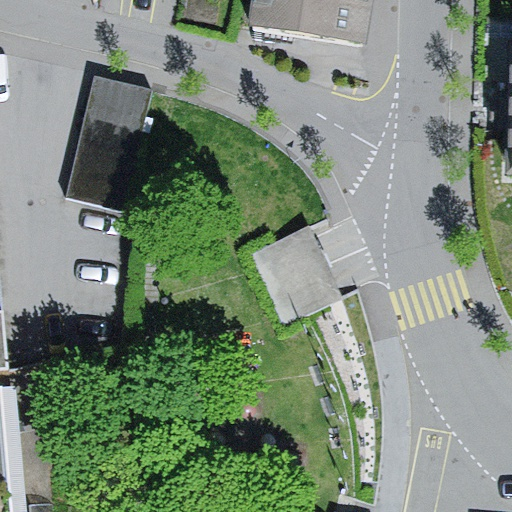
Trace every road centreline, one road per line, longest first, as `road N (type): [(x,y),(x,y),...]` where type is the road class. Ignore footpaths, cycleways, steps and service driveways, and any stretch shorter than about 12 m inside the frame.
road 1 (residential): [(419,150),(366,142),(272,100),(0,27)]
road 2 (residential): [(511,445),(470,393),(427,300),(419,150)]
road 3 (residential): [(419,150),(425,0)]
